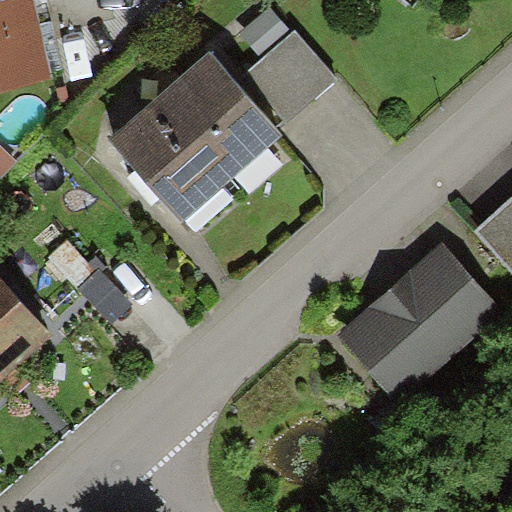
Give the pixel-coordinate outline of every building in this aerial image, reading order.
[(29,0),(0,0),(0,93),(46,85),(29,0)] [(241,72),(213,41),(104,140),(184,229),(227,191),(216,180),(331,76),(270,9),(238,37),(257,58),(241,72)] [(511,186),(464,231),(511,282),(511,186)] [(490,309),(429,241),(326,334),(387,402),(490,309)] [(100,280),(65,242),(43,263),(79,300),(100,280)] [(0,371),(52,326),(0,267),(0,371)]
